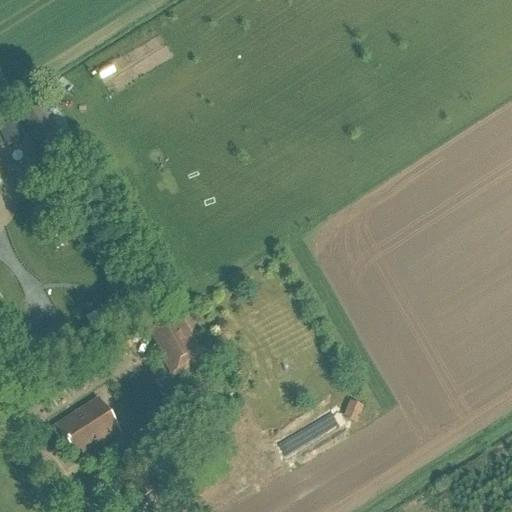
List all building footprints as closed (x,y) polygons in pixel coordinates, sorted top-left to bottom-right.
[(18,117),(39,154),(57,143),(36,107),(18,117)] [(108,197),(120,191),(105,159),(93,164),(108,197)] [(82,318),(89,331),(117,317),(110,304),(82,318)] [(6,346),(22,374),(74,345),(58,316),(6,346)] [(200,358),(177,316),(144,335),(146,338),(149,336),(160,357),(157,358),(160,363),(162,362),(171,379),(187,370),(185,366),(200,358)] [(126,338),(111,348),(117,358),(133,348),(126,338)] [(97,400),(54,428),(77,462),(119,435),(97,400)] [(104,455),(95,461),(101,471),(110,465),(104,455)]
